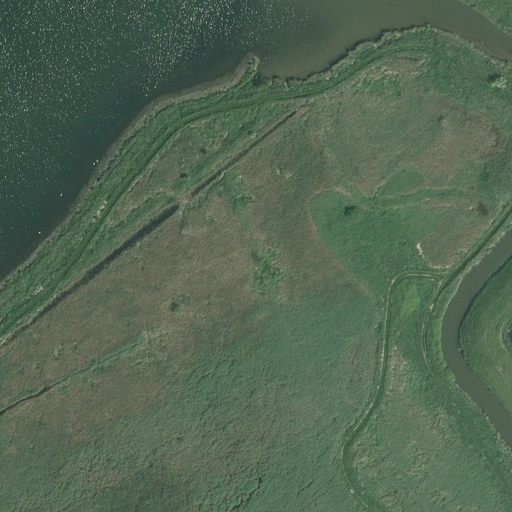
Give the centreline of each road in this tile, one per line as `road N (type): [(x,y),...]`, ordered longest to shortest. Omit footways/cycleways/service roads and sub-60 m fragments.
road 1 (track): [(0,319),(184,115),(316,89),(400,40),(434,39),(511,97)]
road 2 (track): [(511,199),(464,258),(446,270),(401,276),(379,409),(349,447),(349,469),(382,511)]
